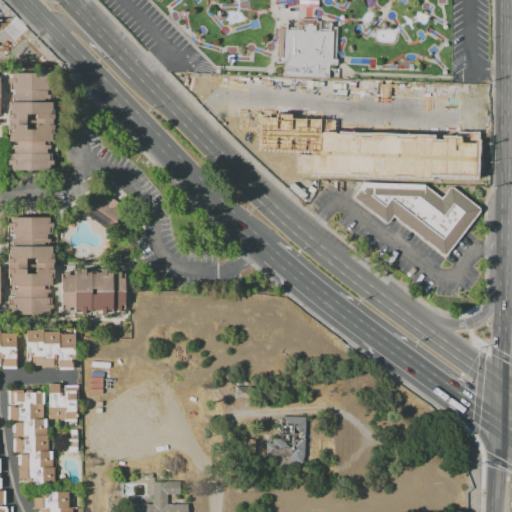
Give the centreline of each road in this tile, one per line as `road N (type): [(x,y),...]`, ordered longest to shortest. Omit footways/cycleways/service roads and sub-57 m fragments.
road 1 (primary): [(501,385),(291,227),(138,73)]
road 2 (primary): [(21,0),(268,250)]
road 3 (primary): [(268,250),(500,427)]
road 4 (secondary): [(511,0),(511,202)]
road 5 (primary): [(511,252),(494,303),(479,319),(458,326),(400,314)]
road 6 (residential): [(1,376),(6,460),(24,511)]
